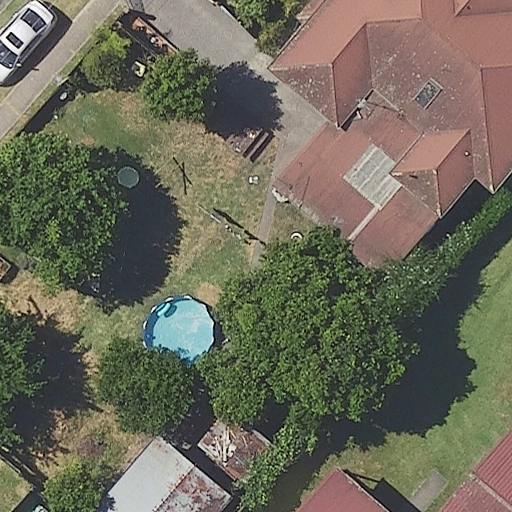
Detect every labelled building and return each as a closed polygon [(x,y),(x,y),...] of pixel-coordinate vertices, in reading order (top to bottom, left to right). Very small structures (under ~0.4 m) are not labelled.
[(511,0),(334,0),(267,77),(323,126),(271,186),(392,290),(486,181),(502,194),(511,182),(511,0)] [(124,428),(42,356),(4,400),(86,471),(124,428)] [(231,511),(244,497),(167,433),(101,511),(231,511)] [(511,511),(511,438),(449,511),(511,511)] [(394,511),(343,468),(304,511),(394,511)]
